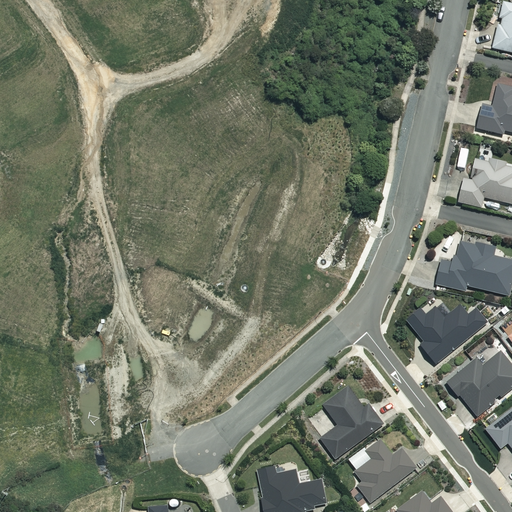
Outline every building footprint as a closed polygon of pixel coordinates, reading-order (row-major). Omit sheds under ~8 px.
[(501,26),(498,25),(493,49),(511,53),(511,4),(504,3),(500,19),(503,20),(501,26)] [(511,88),(498,85),(493,109),(483,106),(477,128),(503,135),(504,131),(511,132),(511,88)] [(511,164),(477,157),(471,181),(465,179),(459,202),(482,207),(484,198),(511,203),(511,164)] [(476,246),(459,242),(454,264),(441,261),(436,285),(465,292),(466,286),(508,296),(511,281),(511,261),(493,257),(495,248),(476,243),(476,246)] [(469,316),(461,306),(445,319),(436,309),(427,316),(421,309),(407,321),(424,342),(421,345),(436,363),(487,322),(477,310),(469,316)] [(511,387),(511,366),(501,353),(483,367),(477,360),(449,383),(477,416),(511,387)] [(364,408),(349,388),(324,406),(339,426),(321,440),(335,459),(383,424),(369,405),(364,408)] [(511,409),(486,430),(501,449),(508,443),(511,448),(511,409)] [(394,456),(382,440),(365,453),(372,461),(356,473),(364,484),(358,488),(370,503),(416,468),(402,450),(394,456)] [(276,475),(274,466),(257,470),(265,511),(303,511),(304,510),(325,506),(321,481),(299,485),(296,471),(276,475)] [(432,506),(422,493),(398,511),(451,511),(441,498),(432,506)]
